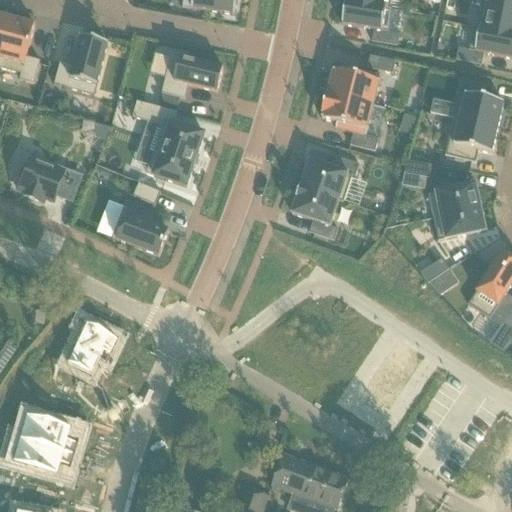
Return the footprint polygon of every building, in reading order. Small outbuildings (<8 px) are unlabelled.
[(183,0),(182,9),(190,11),(235,18),(237,0),(183,0)] [(347,0),(347,3),(347,4),(390,11),(390,10),(391,0),(347,0)] [(448,0),(446,10),(454,12),(456,0),(448,0)] [(511,0),(475,0),(475,4),(482,5),(482,4),(511,10),(511,0)] [(346,3),(342,27),(373,32),(372,44),(397,48),(399,36),(388,34),(392,10),(390,10),(390,11),(347,4),(347,3),(346,3)] [(477,29),(477,30),(511,37),(511,10),(482,4),(482,5),(477,29)] [(0,59),(10,21),(0,17),(0,59)] [(10,21),(0,59),(0,70),(21,76),(19,82),(34,86),(40,63),(26,59),(35,27),(10,21)] [(458,50),(456,62),(481,67),(484,56),(511,61),(511,37),(477,30),(477,29),(473,29),(469,52),(458,50)] [(60,64),(54,87),(73,92),(85,95),(94,98),(96,89),(99,77),(108,46),(103,45),(81,39),(77,53),(77,56),(74,68),(60,64)] [(166,78),(161,96),(162,96),(170,98),(185,101),(188,88),(217,95),(223,70),(202,65),(171,58),(167,71),(166,78)] [(370,58),(367,70),(392,76),(395,63),(370,58)] [(327,96),(326,97),(373,109),(373,108),(380,78),(356,72),(355,78),(349,77),(334,73),(328,96),(327,96)] [(433,102),(430,115),(454,121),(498,131),(503,105),(490,102),(493,90),(463,83),(457,107),(433,102)] [(162,96),(160,105),(167,106),(170,98),(162,96)] [(326,97),(321,117),(323,117),(322,122),(337,125),(342,127),(341,132),(353,135),(350,147),(375,154),(378,141),(377,141),(366,138),(373,109),(326,97)] [(146,176),(186,190),(204,137),(174,126),(177,115),(136,104),(132,119),(162,129),(146,176)] [(405,117),(404,122),(415,125),(417,120),(405,117)] [(454,121),(445,158),(475,165),(478,153),(492,156),(497,131),(454,121)] [(95,126),(94,134),(98,141),(104,144),(110,130),(95,126)] [(300,189),(300,190),(339,203),(343,205),(352,178),(355,179),(359,167),(335,159),(331,170),(310,163),(301,189),(300,189)] [(20,182),(16,192),(25,196),(24,199),(43,206),(44,201),(54,205),(56,198),(72,204),(81,179),(42,164),(40,168),(27,163),(24,172),(20,171),(17,181),(20,182)] [(404,176),(429,181),(431,168),(406,163),(404,176)] [(134,196),(133,198),(137,200),(155,208),(161,195),(142,187),(139,186),(134,196)] [(476,187),(428,197),(433,221),(481,211),(476,187)] [(297,201),(292,217),(313,224),(309,235),(334,243),(338,231),(330,229),(339,203),(300,190),(296,201),(297,201)] [(113,238),(112,241),(132,249),(159,259),(165,243),(168,234),(164,232),(149,227),(152,219),(134,212),(124,209),(117,227),(113,238)] [(481,211),(433,221),(438,244),(485,234),(481,211)] [(484,283),(468,307),(502,329),(504,326),(503,326),(511,312),(511,300),(506,296),(511,287),(511,262),(502,255),(491,271),(489,269),(481,281),(484,283)] [(442,261),(421,275),(428,286),(440,278),(449,272),(442,261)] [(449,272),(440,278),(449,292),(458,286),(449,272)] [(511,312),(503,326),(504,326),(511,331),(511,312)] [(69,364),(68,367),(91,378),(99,362),(103,364),(102,365),(106,367),(118,341),(86,325),(85,327),(84,330),(78,343),(75,349),(76,350),(75,351),(76,351),(70,364),(69,364)] [(52,380),(47,392),(70,401),(75,389),(52,380)] [(47,392),(43,404),(66,413),(70,401),(47,392)] [(20,441),(20,442),(75,458),(77,451),(76,451),(78,446),(75,445),(75,444),(68,442),(71,431),(63,429),(63,428),(51,425),(44,423),(42,422),(27,418),(26,422),(25,426),(24,426),(23,431),(24,431),(21,439),(21,438),(20,441)] [(7,459),(6,463),(13,466),(28,470),(30,470),(38,472),(37,473),(49,476),(49,475),(57,478),(61,467),(68,469),(68,468),(71,469),(73,464),(75,458),(20,442),(20,441),(13,439),(12,443),(13,443),(10,451),(8,455),(9,455),(8,459),(7,459)] [(283,457),(271,489),(293,497),(287,511),(311,511),(314,505),(333,511),(337,511),(349,482),(283,457)] [(0,476),(0,477),(0,489),(22,494),(24,482),(0,476)] [(0,489),(0,502),(19,506),(22,494),(0,489)] [(262,511),(268,498),(244,490),(236,511),(262,511)]
